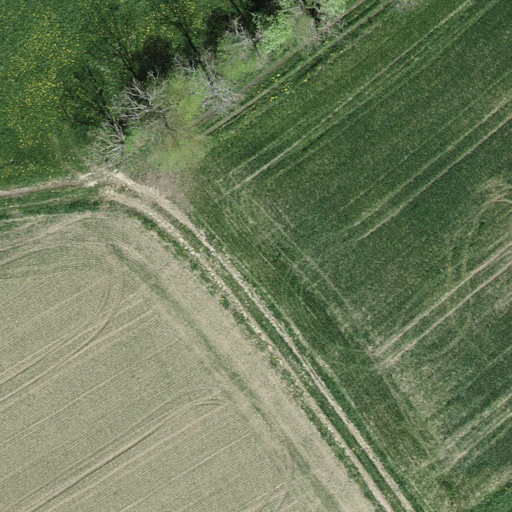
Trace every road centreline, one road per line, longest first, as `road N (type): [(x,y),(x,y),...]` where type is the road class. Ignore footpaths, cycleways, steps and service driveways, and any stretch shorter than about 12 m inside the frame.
road 1 (track): [(114,185),(176,218),(394,511)]
road 2 (track): [(371,0),(271,81),(114,185)]
